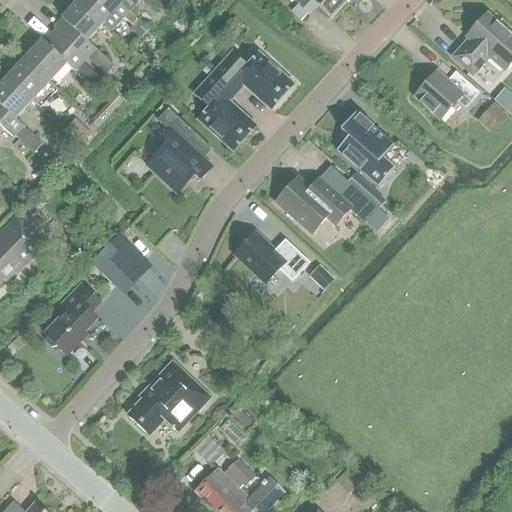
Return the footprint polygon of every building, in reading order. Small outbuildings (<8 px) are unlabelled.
[(110,0),(79,0),(77,3),(102,27),(110,35),(123,20),(131,27),(128,30),(139,39),(141,37),(143,39),(147,34),(110,0)] [(147,0),(164,15),(172,6),(165,0),(110,0),(147,34),(149,33),(129,14),(141,0),(147,0)] [(340,0),(289,0),(296,6),(302,11),(310,2),(330,21),(345,4),(340,0)] [(51,33),(83,64),(86,62),(103,78),(111,69),(85,45),(102,27),(77,3),(59,22),(54,28),(55,29),(51,33)] [(296,6),(290,13),(300,22),(306,16),(302,11),(296,6)] [(488,58),(504,72),(511,62),(511,39),(486,17),(466,39),(469,41),(453,59),(472,76),(488,58)] [(98,82),(81,67),(83,64),(51,33),(50,35),(48,33),(38,42),(21,62),(47,85),(64,67),(91,91),(98,82)] [(232,54),(213,75),(234,94),(242,85),(270,110),(292,87),(257,55),(247,67),(232,54)] [(47,85),(21,62),(4,79),(30,104),(38,111),(55,93),(47,85)] [(456,72),(448,81),(437,72),(414,97),(439,120),(462,95),(471,103),(480,94),(456,72)] [(208,110),(198,121),(233,152),(254,128),(226,103),(234,94),(213,75),(193,96),(208,110)] [(30,104),(4,79),(0,83),(0,131),(10,141),(12,139),(30,156),(40,146),(14,122),(30,104)] [(511,97),(503,90),(493,102),(511,117),(511,97)] [(493,104),(483,116),(498,129),(508,117),(493,104)] [(169,131),(170,132),(178,124),(166,113),(156,124),(166,134),(169,131)] [(355,113),(340,131),(347,138),(335,152),(377,189),(394,170),(382,160),(393,146),(363,120),(355,113)] [(90,134),(74,119),(63,132),(79,147),(90,134)] [(207,171),(208,172),(211,169),(170,132),(169,131),(166,134),(157,143),(163,149),(146,166),(177,195),(193,177),(199,182),(201,179),(200,178),(207,171)] [(297,179),(275,204),(311,236),(324,220),(333,228),(348,211),(363,224),(376,210),(347,184),(329,168),(309,190),(297,179)] [(353,177),(347,184),(376,210),(382,203),(353,177)] [(24,184),(17,191),(24,198),(31,191),(24,184)] [(377,210),(365,223),(377,234),(389,220),(377,210)] [(0,233),(0,284),(3,282),(5,284),(14,275),(15,276),(46,245),(17,217),(0,233)] [(265,285),(278,271),(291,283),(309,264),(284,241),(274,252),(254,234),(234,256),(265,285)] [(118,236),(90,265),(108,283),(119,273),(133,286),(150,269),(118,236)] [(334,280),(320,266),(309,278),(324,291),(334,280)] [(54,348),(57,347),(67,357),(88,337),(85,334),(99,320),(93,314),(102,304),(83,285),(57,311),(62,316),(44,334),(48,338),(47,340),(46,343),(51,348),(54,348)] [(219,298),(204,315),(210,321),(221,310),(237,325),(226,337),(232,342),(248,325),(219,298)] [(285,319),(277,328),(285,336),(290,330),(290,324),(285,319)] [(145,401),(143,399),(127,417),(149,437),(164,421),(177,434),(210,399),(172,364),(148,389),(152,393),(145,401)] [(240,489),(243,486),(245,488),(255,478),(236,461),(223,475),(217,470),(194,493),(213,511),(266,511),(284,494),(269,479),(265,483),(264,482),(261,485),(262,486),(250,499),(240,489)]
